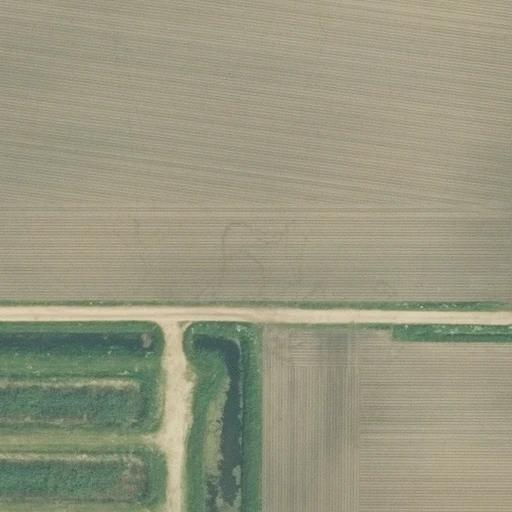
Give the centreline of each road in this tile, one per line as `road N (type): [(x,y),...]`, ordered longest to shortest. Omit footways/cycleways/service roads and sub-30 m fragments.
road 1 (track): [(511,320),(175,317)]
road 2 (track): [(175,317),(173,511)]
road 3 (track): [(175,317),(0,316)]
road 4 (track): [(0,362),(173,363)]
road 5 (track): [(0,441),(172,443)]
